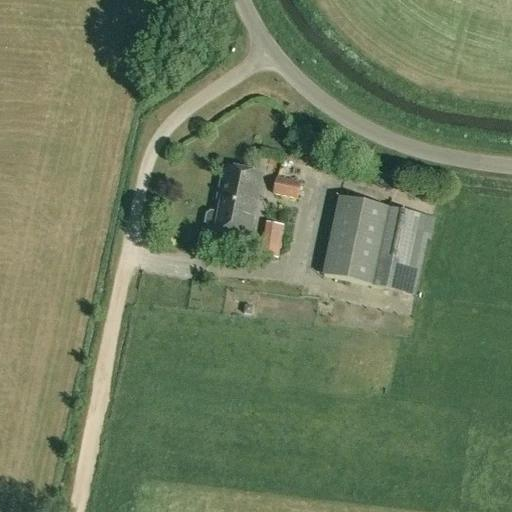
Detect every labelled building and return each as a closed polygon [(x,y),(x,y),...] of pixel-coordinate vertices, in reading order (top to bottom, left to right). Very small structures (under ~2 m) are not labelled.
[(261,177),(224,169),(216,213),(210,212),(206,215),(204,224),(207,229),(212,230),(212,231),(248,238),(261,177)] [(297,201),(301,184),(277,179),(274,196),(297,201)] [(419,216),(340,200),(323,278),(402,295),(419,216)] [(265,234),(269,218),(257,215),(254,232),(265,234)] [(266,251),(284,252),(285,219),(268,218),(266,251)]
